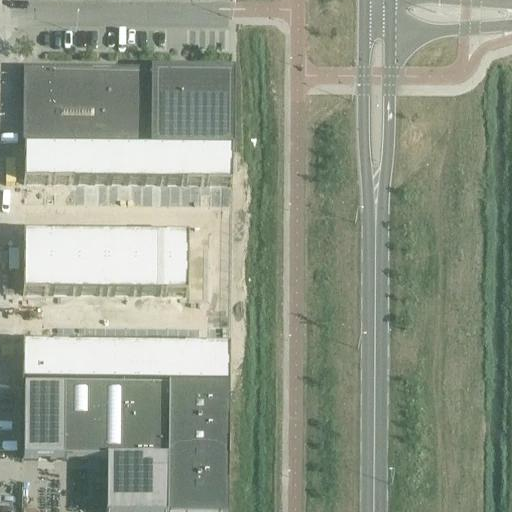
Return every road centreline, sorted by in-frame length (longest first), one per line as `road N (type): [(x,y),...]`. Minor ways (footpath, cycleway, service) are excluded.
road 1 (tertiary): [(376,8),(372,511)]
road 2 (unclassified): [(0,18),(216,16)]
road 3 (unclassified): [(511,13),(376,8)]
